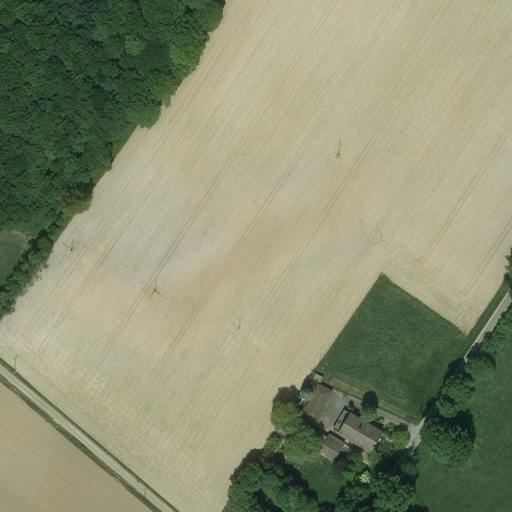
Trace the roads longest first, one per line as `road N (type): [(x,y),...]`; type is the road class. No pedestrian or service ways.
road 1 (unclassified): [(370,511),(511,294)]
road 2 (unclassified): [(0,369),(168,511)]
road 3 (track): [(0,297),(72,191)]
